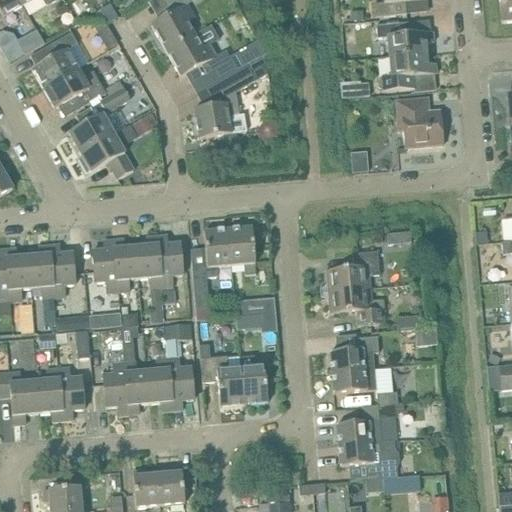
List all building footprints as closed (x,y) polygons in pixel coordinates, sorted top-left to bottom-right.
[(22,8),(17,0),(0,0),(0,15),(2,20),(22,8)] [(17,0),(22,8),(36,0),(43,0),(48,8),(59,1),(58,0),(17,0)] [(166,53),(194,37),(187,24),(195,20),(187,6),(197,0),(154,0),(151,2),(161,21),(151,27),(166,53)] [(383,0),(384,6),(374,7),(375,19),(407,16),(406,4),(429,1),(428,0),(383,0)] [(511,0),(499,0),(501,25),(511,23),(511,0)] [(353,25),(365,24),(365,16),(353,17),(353,25)] [(388,60),(427,57),(426,45),(433,45),(432,35),(409,37),(408,25),(375,27),(376,41),(387,40),(388,60)] [(105,26),(96,31),(105,51),(115,47),(105,26)] [(194,37),(166,53),(181,80),(217,59),(209,46),(217,41),(210,28),(194,37)] [(36,32),(16,43),(24,57),(44,46),(36,32)] [(43,91),(77,71),(67,52),(77,46),(71,35),(47,48),(53,59),(31,71),(43,91)] [(247,67),(216,85),(225,100),(256,83),(268,76),(265,59),(265,57),(247,67)] [(427,57),(388,60),(390,79),(380,80),(381,94),(394,93),(414,91),(412,79),(436,76),(435,66),(428,67),(427,57)] [(77,71),(43,91),(54,111),(76,99),(82,110),(106,96),(93,73),(82,80),(77,71)] [(359,87),(359,85),(348,86),(341,87),(342,101),(350,100),(368,99),(367,87),(359,87)] [(80,157),(113,138),(101,117),(105,115),(129,102),(123,91),(84,114),(90,124),(68,136),(80,157)] [(404,151),(442,148),(440,118),(429,119),(427,101),(395,104),(398,134),(403,134),(404,151)] [(193,112),(199,142),(231,136),(228,120),(239,119),(237,104),(193,112)] [(131,128),(136,137),(155,126),(150,117),(131,128)] [(113,138),(80,157),(81,158),(77,160),(85,174),(89,172),(91,176),(111,165),(114,172),(110,174),(111,175),(112,174),(117,182),(133,173),(113,138)] [(348,155),(349,174),(364,173),(363,154),(348,155)] [(0,171),(0,198),(12,192),(0,171)] [(251,230),(226,232),(229,268),(243,267),(244,278),(256,277),(251,230)] [(229,268),(226,232),(204,234),(207,270),(229,268)] [(147,248),(135,250),(138,283),(148,282),(149,292),(156,292),(161,291),(156,238),(147,239),(147,248)] [(166,238),(156,238),(161,291),(172,290),(171,279),(182,278),(179,246),(167,247),(166,238)] [(138,283),(135,250),(123,251),(123,241),(113,242),(117,296),(128,295),(127,284),(138,283)] [(117,296),(113,242),(103,243),(104,252),(91,253),(94,287),(105,286),(106,297),(117,296)] [(511,243),(501,245),(502,257),(511,255),(511,243)] [(49,248),(54,302),(63,301),(62,290),(75,289),(72,255),(59,256),(58,247),(49,248)] [(40,258),(28,259),(31,293),(40,293),(41,303),(54,302),(49,248),(39,249),(40,258)] [(15,251),(5,252),(10,306),(20,305),(19,294),(31,293),(28,259),(16,260),(15,251)] [(0,306),(10,306),(5,252),(0,252),(0,306)] [(320,296),(368,291),(367,279),(379,278),(377,254),(352,256),(353,270),(325,273),(325,274),(326,274),(327,287),(325,290),(319,290),(320,296)] [(192,276),(195,311),(209,310),(205,274),(192,276)] [(156,292),(149,292),(152,325),(164,324),(161,291),(156,292)] [(368,291),(320,296),(320,300),(326,300),(329,302),(330,315),(328,316),(328,317),(357,314),(358,328),(381,326),(379,303),(369,304),(368,291)] [(173,293),(162,293),(163,306),(174,306),(173,293)] [(234,318),(258,316),(257,302),(232,305),(234,318)] [(21,307),(12,308),(12,318),(21,317),(21,307)] [(209,310),(195,311),(196,321),(210,320),(209,310)] [(119,315),(88,317),(90,330),(120,328),(119,315)] [(124,329),(138,328),(138,316),(123,317),(124,329)] [(260,329),(258,316),(234,318),(235,332),(260,329)] [(86,318),(56,320),(57,333),(87,330),(86,318)] [(417,318),(409,319),(410,330),(417,329),(417,318)] [(33,324),(20,325),(21,336),(34,335),(33,324)] [(164,329),(164,344),(191,342),(189,326),(164,329)] [(133,330),(120,331),(121,343),(128,342),(134,337),(133,330)] [(417,348),(435,345),(433,330),(415,332),(417,348)] [(373,335),(374,339),(353,341),(353,337),(333,339),(334,354),(329,355),(331,376),(372,372),(371,355),(375,355),(374,347),(399,345),(398,333),(373,335)] [(76,363),(89,362),(86,335),(73,336),(76,363)] [(52,336),(38,337),(39,350),(53,349),(52,336)] [(133,365),(132,346),(122,347),(123,366),(133,365)] [(226,359),(209,360),(208,348),(198,349),(202,386),(217,384),(219,409),(242,407),(239,371),(227,372),(226,359)] [(45,364),(57,363),(56,353),(44,355),(45,364)] [(121,364),(120,353),(111,353),(111,365),(121,364)] [(491,356),(488,362),(496,366),(499,360),(491,356)] [(178,360),(167,361),(172,414),(181,413),(181,404),(193,403),(190,370),(179,371),(178,360)] [(239,371),(242,407),(267,405),(263,360),(251,361),(251,360),(238,361),(239,371)] [(157,374),(146,375),(149,406),(161,405),(162,414),(172,414),(167,361),(156,362),(157,374)] [(37,385),(40,416),(51,415),(52,424),(62,423),(57,372),(57,363),(45,364),(47,384),(37,385)] [(149,406),(146,375),(134,376),(133,365),(123,366),(128,418),(138,417),(137,408),(149,406)] [(128,418),(123,366),(113,367),(114,378),(102,379),(105,410),(118,409),(119,418),(128,418)] [(511,368),(510,368),(499,370),(501,393),(511,392),(511,368)] [(57,372),(62,423),(72,423),(71,413),(83,412),(82,392),(81,381),(68,382),(67,371),(57,372)] [(374,393),(372,372),(331,376),(333,396),(374,393)] [(18,376),(9,377),(11,400),(13,428),(24,427),(24,418),(40,416),(37,385),(19,387),(18,376)] [(0,400),(11,400),(9,377),(0,377),(0,400)] [(377,408),(394,406),(397,406),(396,394),(376,396),(377,408)] [(394,406),(377,408),(361,409),(363,425),(336,427),(338,449),(394,444),(394,443),(381,444),(379,420),(395,419),(394,406)] [(397,479),(394,444),(338,449),(340,469),(348,469),(350,484),(370,482),(397,479)] [(169,476),(157,477),(160,508),(184,506),(181,470),(169,471),(169,476)] [(160,508),(157,477),(144,478),(144,473),(132,474),(135,510),(160,508)] [(407,492),(418,491),(417,478),(406,479),(407,492)] [(312,487),(312,496),(325,495),(324,486),(312,487)] [(312,496),(312,487),(299,488),(300,497),(312,496)] [(49,511),(81,511),(79,490),(43,493),(44,505),(49,504),(49,511)] [(290,491),(268,492),(269,502),(291,501),(290,491)] [(511,494),(498,496),(499,509),(511,507),(511,494)] [(109,511),(111,511),(121,511),(120,500),(109,501),(109,511)]
